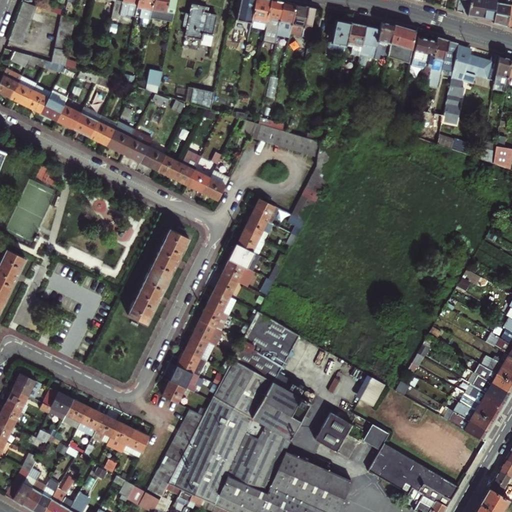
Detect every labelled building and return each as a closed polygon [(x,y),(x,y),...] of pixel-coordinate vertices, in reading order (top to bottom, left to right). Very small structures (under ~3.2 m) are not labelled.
[(40,0),(39,0),(37,6),(61,15),(62,8),(40,0)] [(117,0),(115,0),(112,17),(119,19),(120,14),(125,15),(125,13),(135,15),(137,7),(138,0),(123,0),(123,1),(117,0)] [(138,0),(137,7),(142,8),(140,17),(141,17),(140,25),(146,27),(148,19),(149,19),(150,15),(153,0),(138,0)] [(153,0),(150,15),(172,20),(176,0),(153,0)] [(252,20),(255,0),(240,0),(240,1),(239,3),(232,2),(228,21),(236,22),(235,28),(249,31),(250,26),(252,20)] [(255,0),(252,20),(266,22),(271,0),(255,0)] [(277,35),(283,2),(278,0),(275,0),(271,0),(266,22),(266,25),(263,41),(275,43),(277,35)] [(470,0),(470,1),(468,15),(475,17),(482,18),(488,20),(494,21),(497,0),(470,0)] [(511,0),(497,0),(494,21),(493,23),(503,26),(511,28),(511,0)] [(21,11),(11,39),(23,44),(37,6),(24,2),(21,11)] [(290,3),(283,2),(277,35),(289,37),(290,33),(296,4),(290,3)] [(200,6),(192,4),(190,14),(186,14),(184,25),(188,26),(186,36),(202,40),(201,44),(211,46),(213,35),(217,15),(207,13),(203,12),(204,7),(200,6)] [(296,4),(290,33),(309,37),(316,8),(306,6),(296,4)] [(63,15),(53,62),(59,64),(64,66),(66,66),(76,18),(63,15)] [(252,20),(250,26),(262,28),(263,25),(266,25),(266,22),(252,20)] [(346,45),(351,23),(344,22),(336,20),(330,50),(345,53),(346,45)] [(382,22),(380,29),(377,46),(375,58),(380,59),(381,52),(379,50),(380,48),(389,50),(389,49),(391,43),(394,24),(388,23),(382,22)] [(351,54),(359,56),(365,26),(358,25),(351,23),(346,45),(353,47),(351,54)] [(394,24),(391,43),(412,49),(415,31),(406,28),(394,24)] [(365,26),(359,56),(358,65),(365,67),(369,44),(377,46),(380,29),(373,28),(365,26)] [(428,79),(436,41),(426,39),(417,37),(412,65),(425,68),(423,78),(428,79)] [(442,70),(448,40),(444,39),(437,37),(436,41),(428,79),(434,80),(435,73),(433,72),(434,68),(442,70)] [(448,40),(442,70),(441,74),(452,76),(458,45),(458,43),(448,40)] [(391,43),(389,49),(411,55),(412,49),(391,43)] [(458,45),(452,76),(444,115),(442,121),(457,124),(462,106),(459,105),(460,98),(463,98),(466,88),(463,87),(464,81),(474,84),(477,75),(494,80),(499,55),(493,54),(491,61),(476,57),(469,55),(471,49),(465,47),(458,45)] [(470,54),(490,59),(492,54),(472,49),(470,54)] [(32,56),(15,51),(11,59),(26,66),(32,56)] [(505,92),(508,77),(511,59),(505,57),(499,55),(494,80),(504,83),(502,91),(505,92)] [(32,56),(26,66),(33,70),(37,62),(45,65),(47,61),(32,56)] [(0,92),(3,94),(11,98),(22,75),(7,68),(0,80),(0,92)] [(26,105),(37,82),(22,75),(11,98),(18,101),(26,105)] [(99,76),(96,83),(114,88),(117,81),(99,76)] [(494,80),(493,89),(502,91),(504,83),(494,80)] [(52,90),(37,82),(26,105),(33,109),(41,113),(52,90)] [(214,92),(193,88),(190,103),(210,109),(214,92)] [(52,90),(41,113),(48,116),(56,120),(64,104),(67,97),(52,90)] [(169,100),(155,93),(152,100),(165,107),(169,100)] [(378,111),(399,117),(399,116),(401,102),(381,96),(378,111)] [(438,98),(435,112),(441,113),(444,99),(438,98)] [(185,105),(176,100),(171,109),(180,113),(185,105)] [(81,113),(64,104),(56,120),(63,124),(73,128),(81,113)] [(101,115),(84,106),(81,113),(98,121),(101,115)] [(133,110),(126,106),(121,116),(128,119),(133,110)] [(236,111),(235,116),(239,118),(246,120),(248,114),(236,111)] [(506,128),(509,113),(502,112),(499,127),(506,128)] [(98,121),(81,113),(73,128),(81,132),(90,137),(98,121)] [(383,119),(363,113),(362,119),(382,125),(383,119)] [(429,130),(419,127),(418,131),(417,137),(438,144),(442,121),(444,115),(435,113),(432,128),(429,130)] [(118,123),(101,115),(98,121),(114,129),(117,124),(118,123)] [(264,125),(271,127),(272,119),(260,116),(258,123),(264,125)] [(272,119),(271,127),(278,129),(283,131),(285,122),(272,119)] [(240,133),(250,136),(257,123),(247,120),(240,133)] [(98,141),(107,145),(114,129),(98,121),(90,137),(98,141)] [(259,139),(264,125),(258,123),(257,123),(250,136),(259,139)] [(134,132),(117,124),(114,129),(131,138),(134,132)] [(418,131),(397,124),(396,130),(417,137),(418,131)] [(271,127),(264,125),(259,139),(267,141),(271,127)] [(274,144),(278,129),(271,127),(267,141),(274,144)] [(123,153),(131,138),(114,129),(107,145),(115,149),(123,153)] [(281,146),(285,131),(283,131),(278,129),(274,144),(281,146)] [(134,132),(131,138),(123,153),(132,158),(140,162),(148,146),(151,139),(135,131),(134,132)] [(281,146),(288,148),(293,133),(285,131),(281,146)] [(293,133),(288,148),(295,150),(300,136),(293,133)] [(295,150),(303,152),(307,138),(300,136),(295,150)] [(310,154),(314,140),(307,138),(303,152),(310,154)] [(310,154),(317,157),(322,142),(314,140),(310,154)] [(343,149),(326,143),(322,142),(317,157),(316,168),(330,175),(343,149)] [(495,146),(484,143),(480,159),(491,162),(495,146)] [(165,154),(148,146),(140,162),(148,166),(157,170),(165,155),(165,154)] [(511,150),(495,147),(492,162),(511,169),(511,150)] [(220,154),(211,149),(206,159),(216,163),(220,154)] [(180,181),(187,185),(195,170),(201,158),(186,150),(180,162),(172,178),(180,181)] [(165,174),(172,178),(180,162),(165,155),(157,170),(165,174)] [(330,175),(316,168),(313,174),(326,181),(330,175)] [(196,189),(202,193),(210,177),(195,170),(187,185),(196,189)] [(213,170),(210,177),(226,185),(227,182),(229,178),(213,170)] [(313,174),(309,181),(323,188),(326,181),(313,174)] [(210,197),(218,200),(226,185),(210,177),(202,193),(210,197)] [(323,188),(309,181),(306,187),(319,195),(323,188)] [(319,195),(306,187),(302,194),(316,201),(319,195)] [(302,194),(299,201),(312,208),(316,201),(302,194)] [(279,208),(259,198),(256,205),(252,214),(272,224),(279,208)] [(299,201),(295,207),(309,214),(312,208),(299,201)] [(295,207),(292,214),(305,221),(309,214),(295,207)] [(259,236),(265,239),(273,224),(272,224),(252,214),(248,221),(244,229),(259,236)] [(305,221),(292,214),(288,222),(295,226),(291,233),(297,236),(305,221)] [(170,229),(148,272),(167,281),(177,260),(188,238),(170,229)] [(237,244),(252,252),(259,236),(244,229),(240,236),(237,244)] [(292,246),(297,236),(291,233),(287,243),(292,246)] [(258,255),(265,239),(259,236),(252,252),(256,254),(258,255)] [(229,259),(244,267),(252,252),(237,244),(233,251),(229,259)] [(7,248),(0,262),(0,293),(6,296),(14,280),(25,257),(7,248)] [(252,252),(244,267),(248,269),(256,254),(252,252)] [(281,267),(286,257),(281,255),(276,264),(281,267)] [(244,267),(229,259),(226,266),(222,274),(237,282),(244,267)] [(274,281),(278,272),(273,270),(269,279),(274,281)] [(156,304),(167,281),(148,272),(135,300),(127,314),(146,324),(156,304)] [(214,290),(229,297),(237,282),(222,274),(218,282),(214,290)] [(271,285),(266,282),(262,290),(267,293),(271,285)] [(211,296),(207,304),(222,312),(229,297),(214,290),(211,296)] [(228,315),(236,300),(229,297),(222,312),(228,315)] [(222,312),(207,304),(203,311),(199,320),(214,327),(222,312)] [(221,330),(228,315),(222,312),(214,327),(221,330)] [(335,511),(350,481),(284,451),(297,427),(310,403),(272,382),(298,335),(257,313),(203,416),(199,423),(196,429),(192,436),(189,443),(186,449),(182,456),(178,463),(175,469),(172,476),(168,483),(180,489),(191,494),(202,499),(204,499),(214,504),(225,509),(231,511),(335,511)] [(511,320),(506,317),(501,326),(504,328),(511,332),(511,320)] [(214,327),(199,320),(195,327),(192,335),(211,345),(213,345),(221,330),(214,327)] [(511,332),(504,328),(499,338),(511,345),(511,332)] [(485,342),(508,355),(511,357),(511,345),(499,338),(490,333),(485,342)] [(211,345),(192,335),(188,341),(184,350),(204,360),(211,345)] [(422,344),(416,353),(421,356),(423,357),(429,348),(422,344)] [(206,361),(204,360),(184,350),(181,357),(177,365),(199,375),(206,361)] [(416,366),(421,356),(416,353),(411,363),(416,366)] [(511,357),(508,355),(503,362),(494,357),(492,359),(511,370),(511,357)] [(482,366),(511,382),(511,370),(492,359),(488,356),(482,366)] [(170,380),(185,387),(187,382),(194,385),(199,375),(177,365),(173,373),(170,380)] [(511,389),(511,388),(511,382),(482,366),(477,375),(509,393),(511,389)] [(12,388),(27,396),(34,399),(41,383),(20,373),(16,380),(12,388)] [(471,385),(503,403),(506,399),(509,393),(477,375),(474,373),(468,383),(471,385)] [(366,375),(355,396),(373,406),(385,385),(366,375)] [(177,403),(185,387),(170,380),(166,388),(162,396),(177,403)] [(400,381),(394,390),(403,395),(408,386),(400,381)] [(471,385),(466,394),(498,412),(500,408),(503,403),(471,385)] [(48,413),(48,412),(58,392),(54,390),(49,387),(39,408),(48,413)] [(24,403),(27,396),(12,388),(9,395),(5,403),(20,411),(28,414),(31,407),(24,403)] [(58,392),(48,412),(63,420),(73,399),(67,396),(58,392)] [(460,403),(492,422),(495,417),(498,412),(466,394),(460,403)] [(77,428),(88,407),(81,403),(73,399),(63,420),(62,421),(77,428)] [(0,419),(13,426),(20,411),(5,403),(1,411),(0,413),(0,419)] [(490,426),(492,422),(460,403),(455,412),(487,431),(490,426)] [(96,410),(88,407),(77,428),(92,436),(103,414),(96,410)] [(203,416),(189,409),(186,416),(199,423),(203,416)] [(444,418),(482,440),(484,435),(487,431),(455,412),(449,409),(444,418)] [(352,425),(330,412),(315,438),(336,451),(352,425)] [(103,414),(92,436),(91,438),(99,443),(100,441),(107,445),(118,422),(111,418),(103,414)] [(199,423),(186,416),(182,423),(196,429),(199,423)] [(0,438),(5,441),(13,426),(0,419),(0,438)] [(126,425),(118,422),(107,445),(122,452),(123,450),(133,429),(126,425)] [(58,430),(42,423),(39,429),(54,437),(56,433),(58,430)] [(196,429),(182,423),(179,429),(192,436),(196,429)] [(123,450),(138,458),(149,437),(141,433),(133,429),(123,450)] [(192,436),(179,429),(175,436),(189,443),(192,436)] [(36,437),(46,441),(48,435),(39,431),(36,437)] [(71,441),(56,433),(54,437),(61,440),(69,445),(71,441)] [(42,440),(31,435),(28,441),(39,446),(42,440)] [(189,443),(175,436),(172,443),(186,449),(189,443)] [(61,440),(55,450),(64,455),(66,452),(70,446),(69,445),(61,440)] [(79,446),(71,441),(69,445),(70,446),(77,450),(79,446)] [(186,449),(172,443),(169,449),(182,456),(186,449)] [(458,487),(383,443),(368,470),(408,494),(411,488),(422,494),(413,510),(416,511),(443,511),(444,511),(458,487)] [(88,444),(83,454),(89,457),(94,447),(88,444)] [(77,450),(70,446),(66,452),(75,457),(79,451),(77,450)] [(169,449),(165,456),(178,463),(182,456),(169,449)] [(38,457),(29,453),(22,468),(29,472),(37,458),(38,457)] [(178,463),(165,456),(161,463),(175,469),(178,463)] [(22,505),(40,473),(35,470),(41,460),(37,458),(29,472),(12,500),(17,502),(22,505)] [(511,462),(505,459),(502,464),(498,470),(511,478),(511,462)] [(111,460),(106,469),(112,472),(116,463),(111,460)] [(161,463),(158,469),(172,476),(175,469),(161,463)] [(99,466),(95,472),(103,477),(106,470),(99,466)] [(29,472),(22,468),(6,496),(12,500),(29,472)] [(172,476),(158,469),(154,476),(168,483),(172,476)] [(511,478),(498,470),(493,479),(488,488),(508,499),(511,501),(511,498),(511,478)] [(31,511),(48,482),(43,479),(46,474),(42,471),(40,473),(22,505),(26,508),(31,511)] [(55,511),(60,504),(66,493),(74,479),(76,476),(71,473),(58,495),(54,493),(42,511),(55,511)] [(127,498),(134,485),(116,475),(114,479),(123,484),(117,496),(120,498),(119,500),(124,503),(127,498)] [(154,476),(151,483),(165,489),(165,488),(168,483),(154,476)] [(33,511),(42,511),(54,493),(59,484),(50,478),(48,482),(31,511),(33,511)] [(79,482),(74,479),(66,493),(69,494),(71,491),(73,492),(79,482)] [(165,489),(151,483),(147,489),(161,496),(165,489)] [(165,488),(177,494),(180,489),(168,483),(165,488)] [(134,485),(127,498),(153,511),(159,500),(160,499),(134,485)] [(492,511),(500,511),(508,499),(488,488),(484,495),(479,504),(492,511)] [(177,494),(176,496),(188,501),(191,494),(180,489),(177,494)] [(80,490),(69,509),(67,511),(78,511),(88,495),(80,490)] [(64,507),(73,492),(71,491),(69,494),(66,493),(60,504),(64,507)] [(200,505),(202,499),(191,494),(188,501),(186,505),(191,507),(193,502),(200,505)] [(212,509),(214,504),(204,499),(201,506),(207,509),(209,508),(212,509)] [(164,511),(168,504),(164,502),(159,500),(153,511),(152,511),(164,511)]
